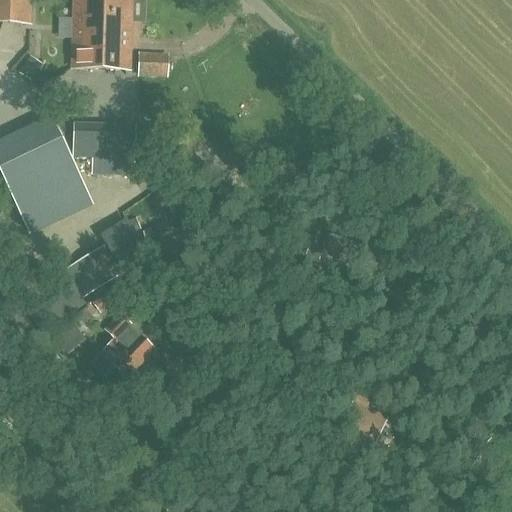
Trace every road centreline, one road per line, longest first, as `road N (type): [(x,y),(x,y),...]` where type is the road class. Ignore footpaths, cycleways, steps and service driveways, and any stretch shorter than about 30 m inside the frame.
road 1 (unclassified): [(511,244),(255,0)]
road 2 (track): [(295,511),(267,333)]
